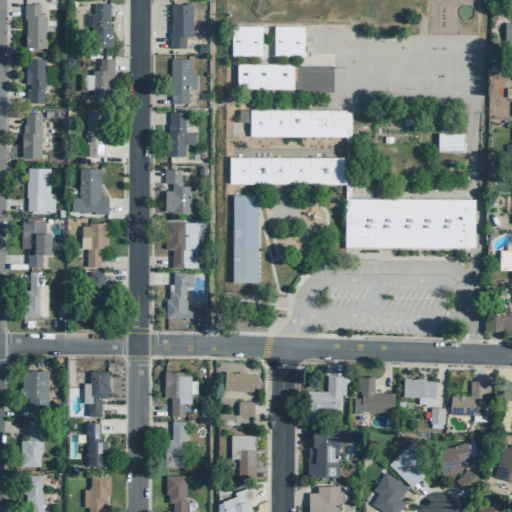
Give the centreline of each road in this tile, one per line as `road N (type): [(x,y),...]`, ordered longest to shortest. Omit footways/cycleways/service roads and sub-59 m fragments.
road 1 (residential): [(511,352),(0,342)]
road 2 (residential): [(131,511),(134,0)]
road 3 (residential): [(277,511),(277,346)]
